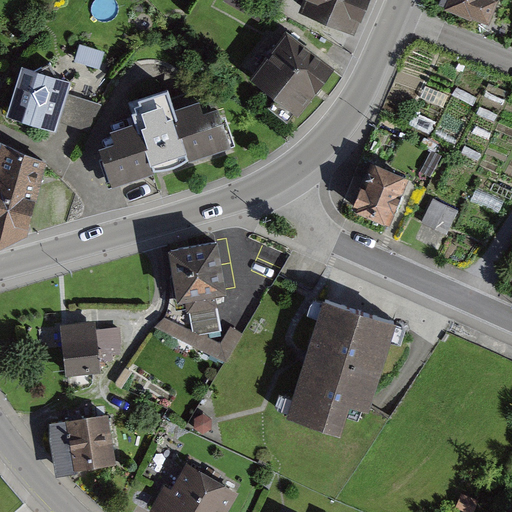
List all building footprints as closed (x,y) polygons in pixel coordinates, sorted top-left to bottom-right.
[(346,48),(363,0),(296,0),(287,22),(346,48)] [(489,0),(441,0),(432,21),(480,37),(490,12),(485,10),(489,0)] [(280,139),(325,85),(275,41),(238,90),(266,113),(259,121),(280,139)] [(17,87),(0,137),(49,155),(64,107),(60,102),(42,82),(17,87)] [(90,173),(104,212),(230,170),(220,135),(199,139),(193,126),(170,133),(162,109),(131,119),(132,127),(124,130),(128,143),(104,152),(107,165),(90,173)] [(45,164),(0,147),(0,240),(29,236),(45,164)] [(405,181),(372,168),(354,212),(386,225),(405,181)] [(504,200),(477,189),(471,202),(499,213),(504,200)] [(458,214),(434,203),(423,225),(447,237),(458,214)] [(216,245),(173,252),(182,303),(225,296),(216,245)] [(397,322),(325,299),(306,359),(285,424),(342,442),(350,415),(366,420),(397,322)] [(96,328),(61,327),(63,377),(99,374),(98,353),(120,352),(119,334),(96,334),(96,328)] [(239,352),(225,344),(212,361),(156,334),(146,345),(220,383),(239,352)] [(105,416),(51,425),(59,474),(113,465),(105,416)] [(211,423),(203,417),(195,422),(195,431),(204,437),(211,432),(211,423)] [(228,511),(239,495),(185,466),(170,493),(162,488),(148,511),(228,511)]
